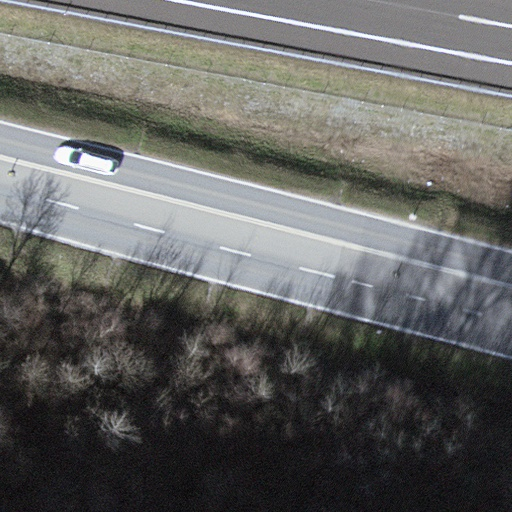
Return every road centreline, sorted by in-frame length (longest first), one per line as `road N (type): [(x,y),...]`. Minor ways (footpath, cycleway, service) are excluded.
road 1 (primary): [(0,172),(511,304)]
road 2 (motorway): [(370,0),(511,26)]
